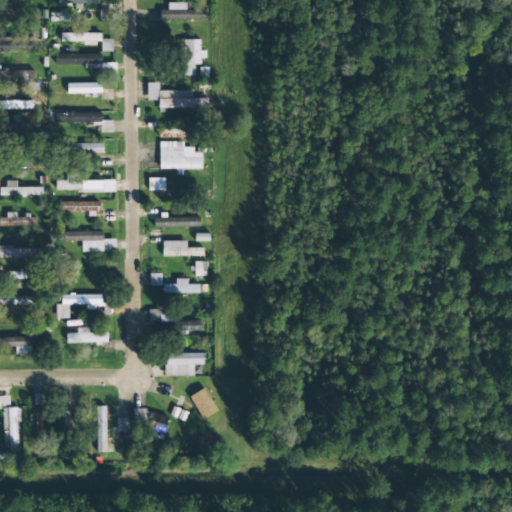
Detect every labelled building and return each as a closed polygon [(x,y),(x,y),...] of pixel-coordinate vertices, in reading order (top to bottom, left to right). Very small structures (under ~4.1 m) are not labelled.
[(204,10),(158,10),(158,19),(204,19),(204,10)] [(10,37),(34,37),(34,51),(41,51),(41,33),(10,32),(10,37)] [(98,33),(58,33),(58,42),(100,42),(100,51),(110,51),(110,39),(98,39),(98,33)] [(0,37),(0,50),(46,50),(45,37),(0,37)] [(196,40),(177,40),(177,76),(196,76),(196,40)] [(52,64),(98,65),(98,74),(114,74),(114,63),(98,63),(98,54),(52,54),(52,64)] [(0,79),(32,79),(32,71),(0,71),(0,79)] [(98,93),(98,83),(65,83),(65,93),(98,93)] [(157,91),(157,83),(145,83),(145,100),(156,100),(156,109),(205,109),(205,99),(189,99),(189,91),(157,91)] [(0,109),(23,109),(23,100),(0,100),(0,109)] [(110,132),(110,121),(99,121),(99,113),(53,113),(53,123),(99,123),(99,132),(110,132)] [(0,132),(30,132),(30,122),(0,122),(0,132)] [(194,130),(158,130),(158,138),(194,138),(194,130)] [(183,142),(157,142),(157,169),(200,169),(200,152),(208,152),(208,146),(183,146),(183,142)] [(54,144),(54,153),(101,153),(101,144),(54,144)] [(0,169),(43,169),(43,156),(0,156),(0,169)] [(112,180),(77,181),(77,178),(54,178),(54,192),(112,192),(112,180)] [(163,180),(148,179),(147,191),(163,192),(163,180)] [(15,187),(15,181),(4,181),(4,186),(0,186),(0,196),(41,196),(41,187),(15,187)] [(98,202),(57,202),(57,212),(98,212),(98,202)] [(0,227),(34,227),(34,216),(14,216),(0,216),(0,227)] [(199,219),(158,219),(158,227),(199,227),(199,219)] [(79,242),(79,252),(113,252),(113,239),(100,239),(100,232),(59,232),(59,242),(79,242)] [(184,241),(160,241),(160,257),(202,257),(202,249),(184,248),(184,241)] [(0,258),(38,258),(38,248),(0,248),(0,258)] [(205,277),(205,263),(193,263),(193,277),(205,277)] [(161,293),(204,293),(204,285),(187,285),(187,279),(172,279),(172,285),(159,285),(159,274),(147,274),(147,285),(161,286),(161,293)] [(32,280),(11,280),(11,288),(32,288),(32,280)] [(43,296),(0,296),(0,306),(43,306),(43,296)] [(100,296),(61,296),(61,305),(55,305),(55,318),(68,318),(68,304),(85,304),(85,307),(100,307),(100,296)] [(148,322),(160,321),(159,310),(148,310),(148,322)] [(199,321),(177,322),(177,332),(199,331),(199,321)] [(106,333),(88,333),(87,328),(76,328),(76,334),(65,334),(66,344),(106,343),(106,333)] [(38,338),(0,338),(0,349),(38,349),(38,338)] [(202,353),(163,353),(163,375),(202,375),(202,353)] [(197,388),(190,384),(175,413),(183,417),(197,388)] [(190,395),(201,420),(216,412),(205,388),(190,395)] [(0,450),(17,450),(17,408),(7,408),(7,397),(0,397),(0,450)] [(115,405),(115,432),(127,432),(127,405),(115,405)] [(35,407),(35,435),(45,435),(45,407),(35,407)] [(93,452),(103,452),(103,440),(111,440),(110,418),(104,418),(104,409),(92,409),(93,452)] [(133,420),(145,420),(145,410),(133,410),(133,420)] [(69,441),(69,412),(54,412),(54,441),(69,441)] [(144,435),(161,439),(166,417),(149,413),(144,435)]
